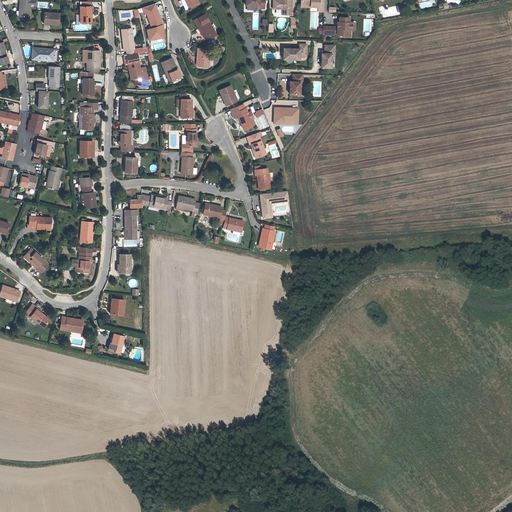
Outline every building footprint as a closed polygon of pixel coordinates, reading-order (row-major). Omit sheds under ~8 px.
[(30,0),(19,0),(18,16),(29,16),(30,0)] [(180,0),(185,9),(198,3),(197,0),(180,0)] [(245,0),(246,5),(254,5),(259,6),(259,8),(264,8),(264,0),(245,0)] [(291,0),(273,0),(273,9),(281,9),(283,9),(283,14),(291,15),(291,0)] [(80,22),(81,22),(91,22),(91,6),(80,6),(80,14),(80,22)] [(157,10),(147,13),(152,27),(150,28),(151,32),(161,29),(160,25),(162,24),(157,10)] [(58,24),(59,13),(44,12),(43,23),(58,24)] [(204,14),(193,20),(203,36),(205,35),(208,39),(216,34),(204,14)] [(336,27),(326,27),(325,34),(341,35),(341,36),(347,37),(347,29),(350,29),(351,29),(351,23),(348,22),(349,18),(339,17),(339,22),(337,22),(336,27)] [(126,50),(127,54),(128,53),(138,52),(138,49),(136,50),(134,50),(134,49),(131,28),(121,29),(124,50),(126,50)] [(282,59),(299,59),(299,56),(306,57),(306,44),(299,44),(299,48),(283,48),(282,59)] [(321,53),(320,67),(330,67),(331,58),(331,54),(334,54),(334,45),(324,45),(324,53),(321,53)] [(202,46),(202,48),(198,48),(196,64),(208,65),(210,49),(207,49),(207,47),(202,46)] [(53,61),(53,59),(54,51),(54,49),(45,48),(45,50),(32,49),(31,59),(53,61)] [(99,51),(92,50),(87,50),(87,62),(86,70),(84,70),(84,72),(92,72),(99,72),(99,51)] [(126,54),(129,70),(131,70),(133,78),(141,77),(143,76),(144,79),(147,78),(146,71),(141,72),(140,68),(137,54),(129,55),(128,53),(127,54),(126,54)] [(168,73),(171,80),(179,76),(171,58),(161,62),(166,74),(168,73)] [(48,78),(49,78),(51,78),(51,86),(58,86),(59,66),(48,66),(48,78)] [(92,95),(92,72),(84,72),(79,72),(79,78),(82,78),(82,94),(92,95)] [(289,93),(299,94),(299,86),(299,82),(302,82),(302,74),(292,74),(292,81),(289,81),(289,93)] [(94,75),(94,84),(103,84),(103,75),(94,75)] [(226,105),(237,100),(230,85),(219,90),(226,105)] [(46,107),(47,91),(44,91),(40,91),(39,91),(38,107),(46,107)] [(191,117),(191,108),(191,99),(188,99),(181,99),(179,99),(177,99),(177,105),(181,105),(181,117),(191,117)] [(120,115),(126,115),(126,118),(120,118),(120,123),(130,124),(131,116),(132,101),(121,100),(120,115)] [(87,107),(81,107),(81,113),(79,113),(79,129),(92,129),(92,122),(94,122),(94,118),(93,118),(93,113),(91,113),(91,108),(93,108),(96,108),(97,102),(87,102),(87,107)] [(239,120),(240,119),(241,119),(242,122),(241,123),(244,129),(254,125),(251,119),(249,119),(246,113),(247,112),(245,108),(244,108),(242,104),(230,109),(234,118),(238,116),(239,120)] [(278,123),(278,119),(291,120),(291,122),(297,123),(297,109),(274,108),(273,123),(278,123)] [(0,112),(0,121),(10,124),(17,125),(19,115),(0,111),(0,112)] [(38,129),(40,129),(41,129),(44,115),(32,113),(31,120),(30,122),(29,122),(27,131),(37,133),(37,132),(38,129)] [(186,124),(186,128),(186,145),(196,145),(196,129),(194,129),(194,124),(186,124)] [(130,146),(130,130),(119,130),(119,145),(121,145),(121,151),(132,151),(133,145),(130,146)] [(254,149),(257,157),(266,154),(259,136),(258,136),(256,132),(246,136),(249,144),(252,143),(254,149)] [(34,154),(44,156),(44,155),(45,150),(46,146),(51,147),(52,142),(37,139),(36,143),(37,143),(34,154)] [(80,156),(90,156),(90,146),(93,146),(93,140),(80,140),(80,156)] [(5,141),(4,147),(3,153),(1,157),(6,158),(12,159),(16,144),(5,141)] [(182,157),(181,173),(192,174),(193,157),(192,157),(192,152),(181,151),(181,157),(182,157)] [(135,172),(136,157),(126,156),(125,172),(135,172)] [(46,186),(56,189),(58,180),(59,172),(61,173),(62,168),(52,165),(51,170),(49,170),(46,186)] [(269,188),(268,180),(267,174),(267,168),(254,170),(255,176),(257,175),(259,189),(269,188)] [(26,188),(34,190),(36,176),(22,173),(19,185),(27,187),(26,188)] [(83,186),(90,185),(92,185),(91,180),(89,181),(88,177),(80,178),(80,185),(83,185),(83,186)] [(83,193),(84,203),(85,207),(95,206),(94,192),(91,192),(90,186),(83,187),(82,187),(83,193)] [(1,195),(8,197),(10,189),(3,187),(1,195)] [(289,200),(287,190),(260,194),(263,217),(272,216),(270,203),(289,200)] [(158,208),(158,206),(149,204),(151,195),(146,194),(146,195),(144,204),(142,204),(142,205),(158,208)] [(168,198),(160,197),(157,196),(151,195),(149,204),(158,206),(158,208),(168,210),(169,208),(171,208),(171,206),(172,203),(172,202),(167,201),(168,198)] [(178,196),(176,204),(184,206),(183,208),(198,211),(200,203),(194,202),(195,199),(178,196)] [(205,203),(203,212),(211,213),(210,215),(220,217),(219,221),(224,222),(225,217),(226,211),(221,210),(222,206),(205,203)] [(124,238),(136,238),(135,215),(138,215),(138,210),(125,210),(125,228),(126,228),(126,230),(125,230),(124,230),(124,238)] [(36,225),(36,228),(50,229),(51,222),(52,223),(53,218),(29,216),(29,225),(36,225)] [(243,221),(225,217),(224,222),(223,225),(222,227),(241,231),(243,221)] [(83,234),(82,241),(91,242),(93,222),(86,221),(86,219),(81,218),(80,233),(83,234)] [(0,220),(0,230),(6,232),(9,223),(0,220)] [(264,228),(262,228),(259,246),(269,248),(270,242),(272,243),(274,230),(273,230),(274,226),(265,224),(264,228)] [(75,271),(87,272),(88,261),(89,261),(91,261),(91,248),(80,247),(79,260),(76,260),(75,271)] [(23,256),(29,261),(31,259),(36,265),(35,267),(38,270),(39,269),(42,271),(47,266),(44,263),(46,262),(31,248),(23,256)] [(120,265),(120,272),(130,272),(130,254),(119,254),(119,265),(120,265)] [(0,295),(16,301),(20,290),(2,285),(0,291),(0,295)] [(120,305),(123,305),(124,299),(112,298),(110,313),(119,314),(120,305)] [(25,312),(30,316),(37,322),(43,314),(40,311),(41,310),(32,303),(25,312)] [(81,332),(82,322),(66,319),(67,317),(62,316),(59,328),(81,332)] [(112,342),(110,350),(119,352),(123,335),(113,333),(111,342),(112,342)]
